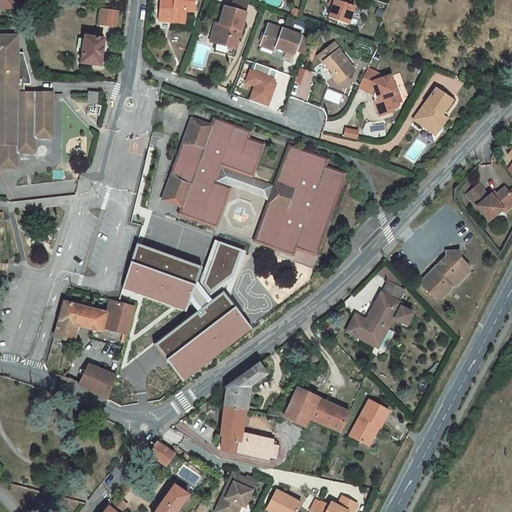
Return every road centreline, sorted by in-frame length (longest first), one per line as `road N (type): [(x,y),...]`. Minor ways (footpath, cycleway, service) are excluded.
road 1 (residential): [(143,426),(329,292),(511,105)]
road 2 (secondary): [(395,511),(511,292)]
road 3 (residential): [(314,132),(130,63)]
road 4 (residential): [(143,426),(0,367)]
